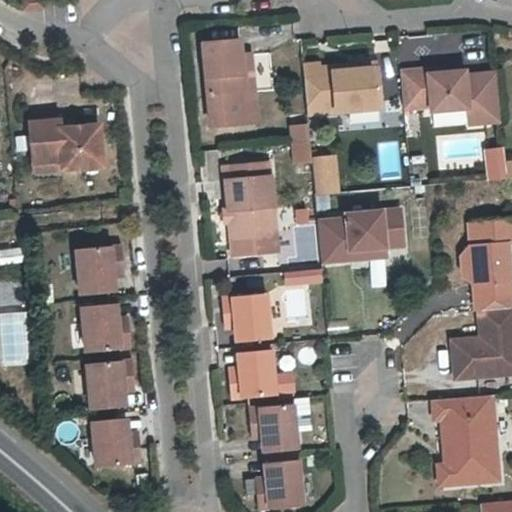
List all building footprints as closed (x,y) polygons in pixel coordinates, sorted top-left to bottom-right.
[(22,0),(23,10),(42,8),(41,0),(22,0)] [(240,94),(244,94),(241,56),(240,41),(203,44),(208,96),(240,94)] [(252,55),(241,56),(244,94),(255,93),(252,55)] [(381,108),(377,68),(348,71),(348,66),(319,69),(318,65),(303,66),(308,115),(381,108)] [(464,71),(445,73),(428,74),(427,69),(399,72),(403,110),(429,108),(430,112),(467,109),(465,76),(464,71)] [(497,73),(482,75),(487,123),(502,122),(497,73)] [(482,75),(465,76),(467,109),(469,125),(487,123),(482,75)] [(244,94),(240,94),(242,124),(258,123),(255,93),(244,94)] [(240,94),(208,96),(211,127),(242,124),(240,94)] [(98,125),(72,127),(59,128),(59,123),(59,121),(30,123),(33,161),(62,158),(63,168),(101,164),(98,125)] [(289,126),(292,163),(310,162),(307,124),(289,126)] [(424,137),(411,138),(413,167),(427,165),(424,137)] [(313,157),(317,194),(334,193),(331,155),(313,157)] [(34,170),(63,168),(62,158),(33,161),(34,170)] [(263,237),(276,236),(269,163),(247,165),(248,179),(230,180),(226,180),(228,209),(223,210),(225,223),(230,222),(231,240),(232,255),(264,252),(263,237)] [(248,179),(247,165),(229,167),(230,180),(248,179)] [(321,264),(351,261),(350,252),(384,248),(402,246),(399,216),(318,224),(321,264)] [(511,307),(511,292),(511,280),(508,244),(511,244),(511,220),(469,225),(471,246),(462,257),(463,275),(474,284),(477,310),(479,310),(511,307)] [(277,251),(276,236),(263,237),(264,252),(277,251)] [(106,278),(115,277),(113,260),(121,260),(120,245),(76,249),(80,295),(108,293),(106,278)] [(0,249),(0,263),(23,260),(21,246),(0,249)] [(385,257),(384,248),(350,252),(351,261),(385,257)] [(123,276),(121,260),(113,260),(115,277),(123,276)] [(319,284),(320,270),(282,269),(282,283),(319,284)] [(234,313),(235,328),(242,327),(243,343),(275,340),(270,295),(222,299),(223,314),(234,313)] [(130,349),(128,333),(121,334),(119,318),(111,319),(109,305),(82,308),(86,353),(130,349)] [(511,307),(479,310),(483,338),(453,340),(456,372),(484,370),(485,374),(511,372),(511,307)] [(225,329),(235,328),(234,313),(223,314),(225,329)] [(127,317),(119,318),(121,334),(128,333),(127,317)] [(245,365),(239,366),(240,382),(230,382),(231,398),(280,394),(276,350),(244,353),(245,365)] [(118,393),(126,392),(125,377),(133,377),(132,360),(87,365),(91,410),(118,407),(118,393)] [(240,382),(239,366),(228,367),(230,382),(240,382)] [(134,391),(133,377),(125,377),(126,392),(134,391)] [(493,392),(485,393),(487,410),(495,410),(493,392)] [(437,416),(443,415),(453,415),(455,435),(445,436),(446,451),(451,451),(451,460),(447,460),(449,480),(500,476),(495,410),(487,410),(485,393),(435,397),(437,416)] [(253,408),(254,423),(265,422),(266,438),(273,437),(275,451),(302,448),(297,404),(253,408)] [(443,415),(445,436),(455,435),(453,415),(443,415)] [(141,465),(140,448),(132,449),(130,433),(122,434),(120,420),(92,423),(97,469),(141,465)] [(265,422),(254,423),(256,438),(266,438),(265,422)] [(138,432),(130,433),(132,449),(140,448),(138,432)] [(277,476),(270,476),(272,492),(262,493),(263,508),(307,504),(303,458),(276,461),(277,476)] [(272,492),(270,476),(260,477),(262,493),(272,492)] [(478,511),(511,511),(511,500),(478,504),(478,511)]
